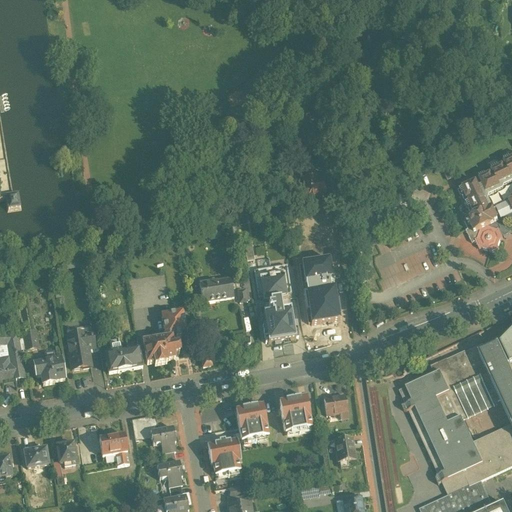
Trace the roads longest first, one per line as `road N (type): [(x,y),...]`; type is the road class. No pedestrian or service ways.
road 1 (tertiary): [(185,391),(0,425)]
road 2 (tertiary): [(357,354),(185,391)]
road 3 (tertiary): [(511,292),(357,354)]
road 4 (residential): [(357,354),(381,511)]
road 5 (residential): [(207,511),(185,391)]
